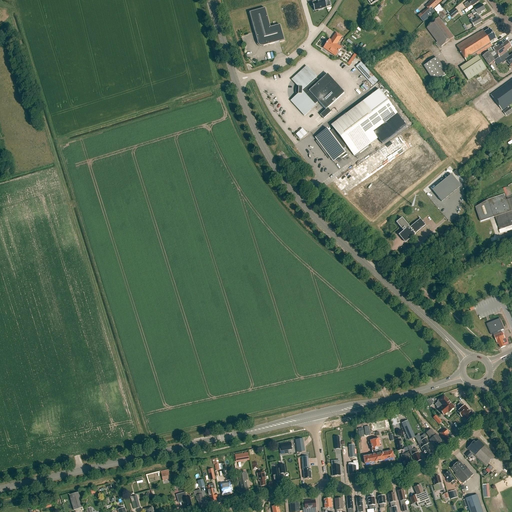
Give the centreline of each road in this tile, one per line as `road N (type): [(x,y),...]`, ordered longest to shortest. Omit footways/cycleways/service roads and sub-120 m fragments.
road 1 (primary): [(0,489),(313,415)]
road 2 (primary): [(371,269),(300,201),(235,81)]
road 3 (residential): [(325,486),(421,468),(483,421)]
road 4 (primary): [(313,415),(462,376)]
road 5 (unclassified): [(385,257),(280,155)]
road 6 (unknown): [(323,188),(317,161),(256,74)]
road 7 (primary): [(467,359),(371,269)]
